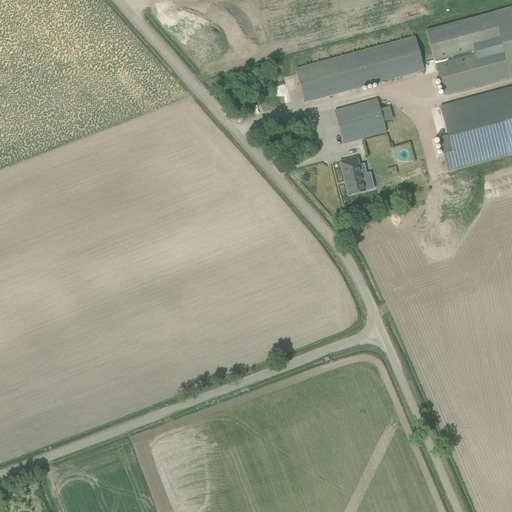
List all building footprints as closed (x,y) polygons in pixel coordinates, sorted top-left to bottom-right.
[(511,7),(493,13),(426,31),(443,96),(510,77),(511,76),(511,7)] [(424,70),(415,37),(295,69),(304,103),(424,70)] [(438,138),(447,172),(511,154),(511,87),(439,107),(447,136),(438,138)] [(390,107),(379,110),(377,100),(334,111),(343,144),(386,133),(383,123),(393,121),(390,107)] [(348,196),(358,193),(365,192),(361,176),(366,175),(363,165),(358,166),(356,158),(340,162),(348,196)]
